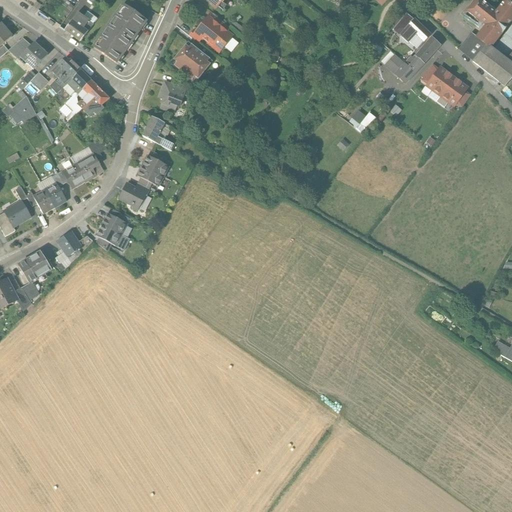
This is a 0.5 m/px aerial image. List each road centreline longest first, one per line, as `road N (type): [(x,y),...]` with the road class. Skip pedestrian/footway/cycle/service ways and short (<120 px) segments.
road 1 (residential): [(137,99),(123,158),(100,197),(0,265)]
road 2 (residential): [(0,0),(137,99)]
road 3 (residential): [(511,114),(407,8)]
